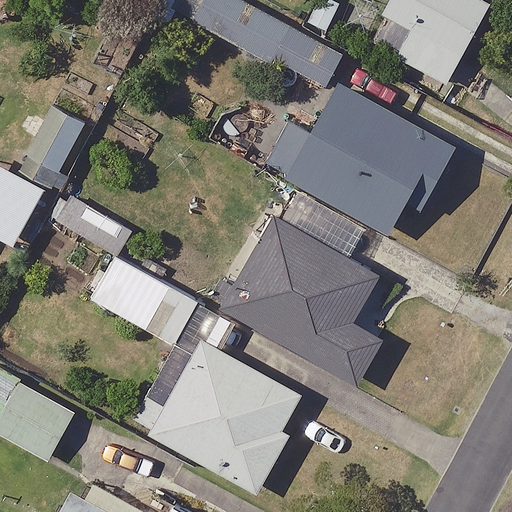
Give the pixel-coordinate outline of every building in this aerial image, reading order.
[(347,48),(253,0),(177,0),(174,6),(328,85),(347,48)] [(490,0),(390,0),(386,9),(416,25),(401,53),(449,79),(490,0)] [(456,142),(342,78),(318,122),(295,109),(268,157),(390,226),(409,193),(423,201),(456,142)] [(87,119),(55,103),(19,176),(52,192),(87,119)] [(129,225),(74,193),(61,216),(116,247),(129,225)] [(379,272),(277,214),(227,302),(360,378),(386,333),(354,315),(379,272)] [(204,298),(118,248),(93,292),(179,342),(204,298)] [(311,393),(204,335),(168,400),(149,390),(134,418),(260,487),(311,393)] [(77,409),(0,362),(0,427),(49,457),(77,409)] [(170,511),(150,511),(77,476),(59,511),(193,511),(175,502),(170,511)]
